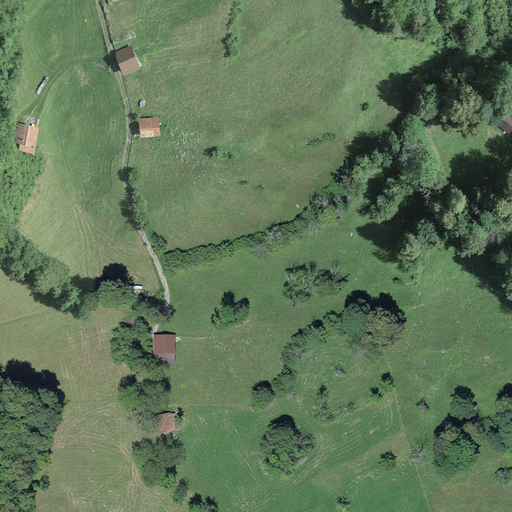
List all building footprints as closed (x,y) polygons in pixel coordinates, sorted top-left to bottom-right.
[(129,48),(117,53),(125,72),(137,67),(129,48)] [(511,127),(511,110),(499,124),(509,132),(511,127)] [(161,118),(141,120),(141,124),(134,124),(135,136),(157,135),(156,125),(162,125),(161,118)] [(36,129),(19,126),(17,140),(21,141),(20,148),(33,150),(36,129)] [(156,362),(172,362),(172,338),(156,338),(156,362)] [(175,414),(153,419),(156,432),(178,428),(175,414)]
